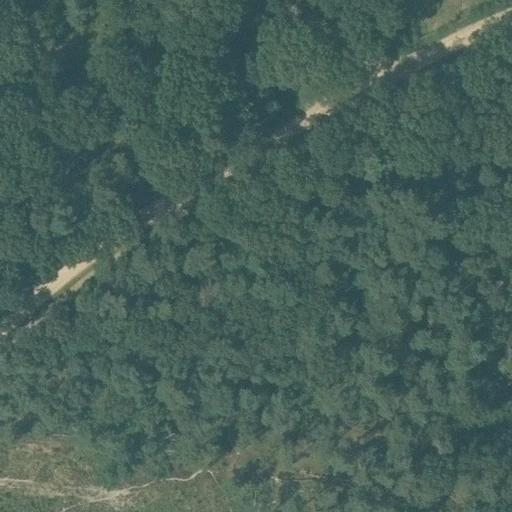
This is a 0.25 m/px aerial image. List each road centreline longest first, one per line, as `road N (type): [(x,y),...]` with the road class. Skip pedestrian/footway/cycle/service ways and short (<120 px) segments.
road 1 (track): [(0,335),(173,206),(410,71)]
road 2 (track): [(410,71),(275,0)]
